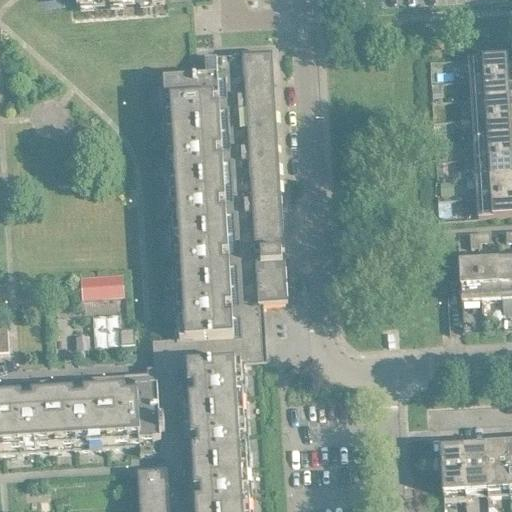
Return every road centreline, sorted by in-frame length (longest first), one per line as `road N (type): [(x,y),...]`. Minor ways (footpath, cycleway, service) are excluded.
road 1 (unclassified): [(303,0),(328,333),(348,357),(388,368)]
road 2 (residential): [(388,368),(396,511)]
road 3 (unclassified): [(388,368),(511,360)]
